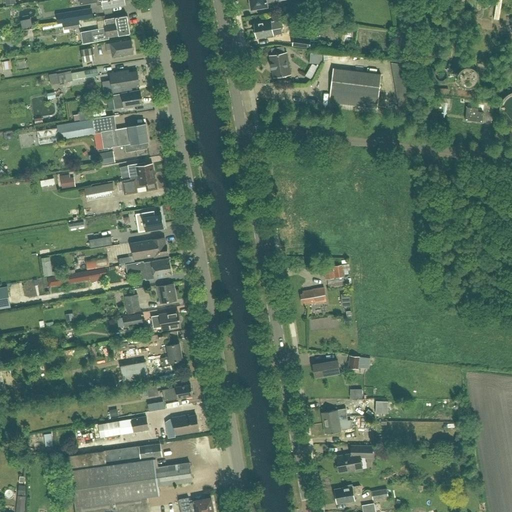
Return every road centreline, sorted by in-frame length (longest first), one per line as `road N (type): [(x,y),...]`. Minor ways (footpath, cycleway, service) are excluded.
road 1 (unclassified): [(247,511),(154,0)]
road 2 (tertiary): [(310,511),(220,0)]
